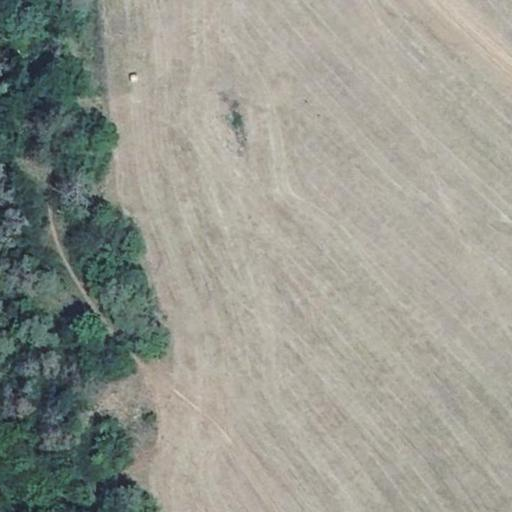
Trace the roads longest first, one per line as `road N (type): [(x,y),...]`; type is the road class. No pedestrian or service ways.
road 1 (track): [(38,0),(54,225),(103,315),(179,400)]
road 2 (track): [(264,511),(179,400)]
